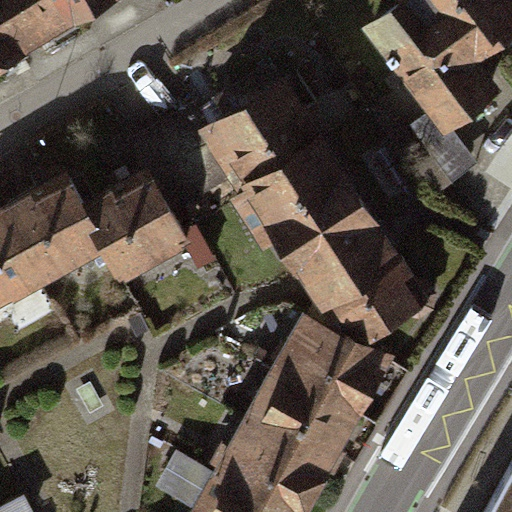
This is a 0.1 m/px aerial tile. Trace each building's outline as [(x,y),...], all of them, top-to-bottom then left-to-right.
[(0,0),(0,61),(113,0),(0,0)] [(511,0),(408,0),(375,22),(457,134),(511,97),(511,92),(490,60),(511,42),(511,0)] [(301,76),(215,125),(242,170),(286,246),(301,237),(371,197),(301,76)] [(201,100),(131,141),(153,177),(163,171),(183,205),(242,170),(215,125),(201,100)] [(69,165),(0,205),(0,303),(112,238),(96,210),(69,165)] [(112,238),(136,279),(203,240),(183,205),(163,171),(153,177),(96,210),(112,238)] [(371,197),(301,237),(345,312),(358,304),(372,328),(425,297),(409,270),(422,262),(381,191),(371,197)] [(317,511),(408,356),(317,308),(197,511),(317,511)] [(511,511),(511,492),(501,511),(511,511)]
